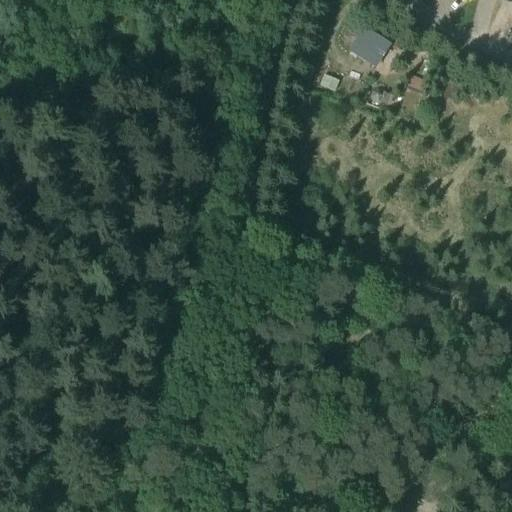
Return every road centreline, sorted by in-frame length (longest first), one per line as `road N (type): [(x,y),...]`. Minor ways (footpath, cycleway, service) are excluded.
road 1 (tertiary): [(161,511),(204,395),(284,0)]
road 2 (unclassified): [(511,66),(442,29),(408,0)]
